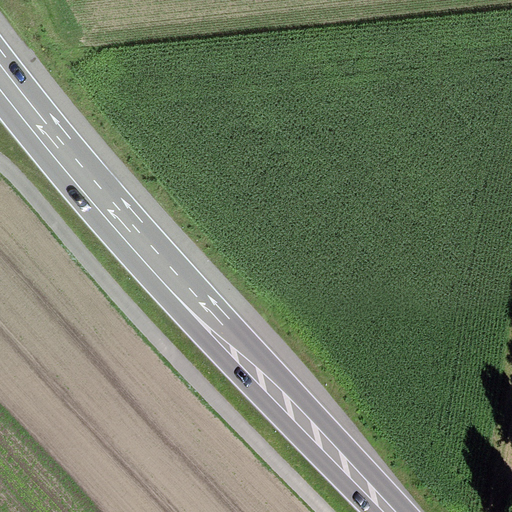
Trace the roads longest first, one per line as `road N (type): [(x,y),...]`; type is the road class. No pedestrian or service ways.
road 1 (primary): [(388,511),(176,287),(0,74)]
road 2 (track): [(0,162),(323,511)]
